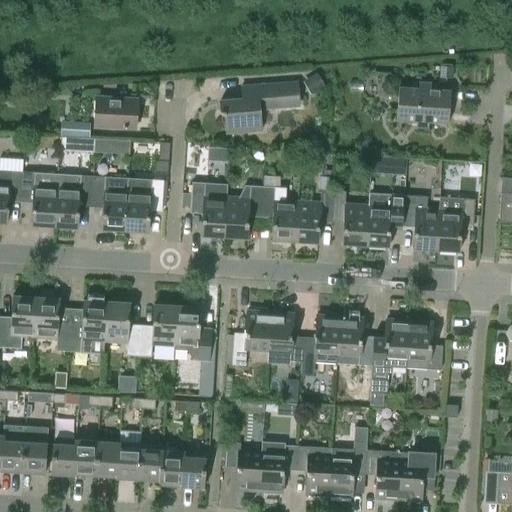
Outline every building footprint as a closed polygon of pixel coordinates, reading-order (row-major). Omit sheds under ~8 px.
[(318,69),(308,74),(315,88),(325,83),(318,69)] [(242,99),(220,101),(221,114),(225,114),(226,133),(261,130),(259,109),(298,106),(297,83),(241,87),(242,99)] [(431,83),(419,83),(418,89),(398,87),(396,120),(416,121),(416,127),(428,128),(428,122),(448,123),(450,91),(430,89),(431,83)] [(97,97),(95,127),(134,129),(136,99),(97,97)] [(138,127),(152,126),(152,108),(137,108),(138,127)] [(87,137),(87,124),(63,123),(63,135),(87,137)] [(84,138),(83,151),(94,152),(95,139),(84,138)] [(96,139),(95,152),(108,153),(108,139),(96,139)] [(169,141),(156,140),(154,172),(167,172),(169,141)] [(0,167),(22,170),(23,158),(0,156),(0,161),(0,167)] [(393,157),(392,175),(402,176),(403,158),(393,157)] [(0,222),(7,223),(9,196),(21,197),(23,172),(10,171),(0,170),(0,222)] [(31,225),(55,226),(58,174),(23,172),(21,197),(33,198),(31,225)] [(79,201),(92,201),(94,176),(58,174),(55,226),(78,228),(79,201)] [(102,229),(125,231),(128,191),(126,190),(104,189),(105,177),(94,176),(92,201),(103,202),(102,229)] [(128,191),(125,231),(148,232),(150,205),(162,206),(163,180),(127,178),(126,190),(128,191)] [(286,188),(274,187),(274,182),(263,181),(262,187),(264,187),(262,212),(273,213),(271,240),(295,241),(298,201),(285,200),(286,188)] [(200,235),(225,237),(227,197),(214,196),(215,184),(192,182),(190,208),(202,208),(200,235)] [(264,187),(262,187),(250,186),(245,186),(238,198),(227,197),(225,237),(247,238),(249,211),(262,212),(264,187)] [(320,203),(298,201),(295,241),(318,242),(320,215),(332,216),(334,191),(321,190),(320,203)] [(345,192),(334,191),(332,216),(344,217),(342,244),(366,245),(369,205),(345,204),(345,192)] [(511,193),(500,193),(499,222),(511,222),(511,193)] [(391,207),(369,205),(366,245),(389,247),(390,220),(404,220),(405,195),(391,194),(391,207)] [(427,197),(405,195),(404,220),(414,221),(412,248),(437,250),(439,210),(438,210),(426,209),(427,197)] [(474,199),(462,199),(439,197),(438,210),(439,210),(437,250),(459,251),(461,224),(473,225),(474,199)] [(37,297),(36,297),(34,337),(56,338),(55,351),(68,351),(69,326),(57,326),(59,299),(55,298),(53,293),(40,292),(37,297)] [(68,351),(80,352),(102,354),(103,341),(104,341),(107,302),(105,301),(103,296),(90,295),(87,300),(83,300),(81,327),(69,326),(68,351)] [(36,297),(12,296),(11,323),(0,322),(0,347),(20,349),(21,336),(34,337),(36,297)] [(130,303),(107,302),(104,341),(127,343),(126,355),(139,356),(141,331),(128,330),(130,303)] [(151,344),(174,346),(175,346),(178,306),(154,304),(152,331),(141,331),(139,356),(151,357),(151,344)] [(200,307),(178,306),(175,346),(174,346),(174,350),(187,351),(192,359),(209,360),(211,335),(199,334),(200,307)] [(246,349),(268,351),(271,312),(247,310),(246,334),(234,333),(232,365),(245,366),(246,349)] [(293,313),(271,312),(268,351),(289,352),(288,360),(303,361),(304,337),(291,336),(293,313)] [(303,361),(315,362),(336,363),(339,316),(317,315),(315,338),(304,337),(303,361)] [(362,317),(339,316),(336,363),(358,365),(371,366),(373,341),(361,341),(362,317)] [(391,367),(406,368),(408,320),(386,319),(385,342),(373,341),(371,366),(370,394),(386,395),(387,373),(391,373),(391,367)] [(431,322),(408,320),(406,368),(440,370),(442,346),(430,345),(431,322)] [(18,391),(6,391),(5,400),(17,401),(18,391)] [(28,401),(52,403),(53,393),(29,392),(28,401)] [(53,393),(52,403),(64,404),(65,394),(53,393)] [(284,395),(284,403),(297,403),(298,393),(288,393),(284,395)] [(100,406),(101,396),(88,396),(88,405),(100,406)] [(101,396),(100,406),(111,407),(112,397),(101,396)] [(144,409),(144,399),(131,398),(130,408),(144,409)] [(144,399),(144,409),(154,409),(155,400),(144,399)] [(187,411),(187,402),(174,401),(174,410),(187,411)] [(187,402),(187,411),(198,412),(198,402),(187,402)] [(445,405),(445,417),(457,417),(457,405),(445,405)] [(1,471),(23,472),(26,426),(2,425),(2,435),(3,435),(1,471)] [(26,426),(23,472),(45,473),(48,428),(26,426)] [(51,474),(74,475),(76,440),(53,438),(51,474)] [(98,441),(76,440),(74,475),(96,477),(98,441)] [(120,443),(98,441),(96,477),(118,478),(120,443)] [(236,490),(260,492),(262,452),(240,451),(240,443),(227,442),(225,466),(237,467),(236,490)] [(364,474),(366,450),(366,442),(353,442),(353,449),(331,448),(328,496),(351,497),(352,474),(364,474)] [(142,444),(120,443),(118,478),(140,479),(142,444)] [(142,444),(140,479),(158,480),(160,480),(161,450),(163,450),(163,445),(142,444)] [(283,454),(262,452),(260,492),(282,493),(283,469),(296,470),(298,446),(283,445),(283,454)] [(331,448),(298,446),(296,470),(307,471),(305,494),(328,496),(331,448)] [(422,454),(400,452),(398,500),(420,501),(422,478),(434,478),(436,446),(422,446),(422,454)] [(184,451),(163,450),(161,450),(160,480),(158,480),(158,485),(182,487),(184,451)] [(375,498),(398,500),(400,452),(366,450),(364,474),(376,475),(375,498)] [(206,453),(184,451),(182,487),(203,488),(206,453)] [(511,461),(511,462),(511,473),(488,471),(489,459),(482,458),(479,495),(484,495),(484,497),(497,498),(496,504),(511,504),(511,461)]
